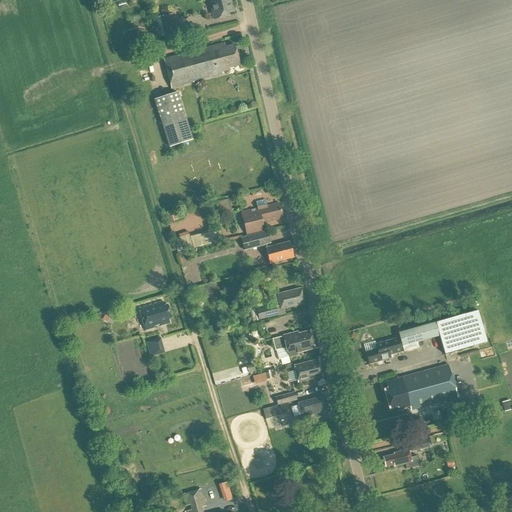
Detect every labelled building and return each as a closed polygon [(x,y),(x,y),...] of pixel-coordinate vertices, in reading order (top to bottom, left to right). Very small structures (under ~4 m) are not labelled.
[(234,15),(230,0),(209,0),(214,20),(234,15)] [(162,26),(159,26),(162,36),(165,36),(165,37),(180,34),(175,16),(161,19),(162,26)] [(225,48),(224,44),(163,60),(171,89),(193,83),(222,75),(222,73),(230,71),(230,69),(240,66),(235,46),(225,48)] [(169,149),(192,142),(177,94),(154,101),(169,149)] [(227,201),(215,204),(217,215),(230,213),(227,201)] [(266,207),(265,201),(256,203),(257,209),(241,213),(247,236),(264,232),(262,224),(279,220),(278,217),(282,216),(280,207),(276,208),(276,205),(266,207)] [(175,239),(179,253),(222,241),(219,228),(189,237),(189,236),(175,239)] [(267,231),(240,238),(244,252),(271,245),(267,231)] [(293,259),(289,243),(265,249),(270,265),(293,259)] [(304,305),(300,289),(276,295),(280,311),(304,305)] [(163,307),(162,303),(139,310),(145,331),(155,328),(155,326),(159,325),(160,327),(169,324),(168,319),(171,318),(167,305),(163,307)] [(257,310),(259,321),(278,317),(275,306),(257,310)] [(444,355),(459,351),(482,344),(480,337),(476,338),(475,335),(483,332),(477,309),(469,312),(469,313),(398,334),(403,352),(417,348),(416,343),(439,336),(444,355)] [(275,351),(286,348),(288,358),(297,356),(297,354),(315,349),(310,332),(298,335),(298,333),(272,339),(275,351)] [(146,342),(150,357),(164,353),(160,338),(146,342)] [(402,353),(398,339),(375,345),(377,350),(365,353),(369,365),(390,359),(389,356),(402,353)] [(294,367),(298,383),(322,377),(318,361),(294,367)] [(457,398),(448,365),(385,383),(387,390),(383,391),(389,410),(397,407),(398,410),(410,407),(411,411),(457,398)] [(252,377),(255,385),(266,382),(264,374),(252,377)] [(253,384),(251,378),(233,382),(234,388),(253,384)] [(295,392),(275,398),(277,406),(297,400),(295,392)] [(328,409),(325,397),(298,404),(302,418),(320,413),(319,411),(328,409)] [(286,404),(263,410),(264,413),(266,419),(289,413),(286,405),(286,404)] [(456,406),(446,408),(448,417),(458,414),(456,406)] [(411,453),(429,448),(427,438),(409,443),(411,453)] [(396,467),(405,465),(406,470),(419,466),(417,456),(410,458),(408,450),(393,454),(394,456),(383,458),(385,467),(396,465),(396,467)] [(205,507),(199,491),(182,495),(185,507),(188,507),(189,511),(202,511),(201,508),(205,507)]
